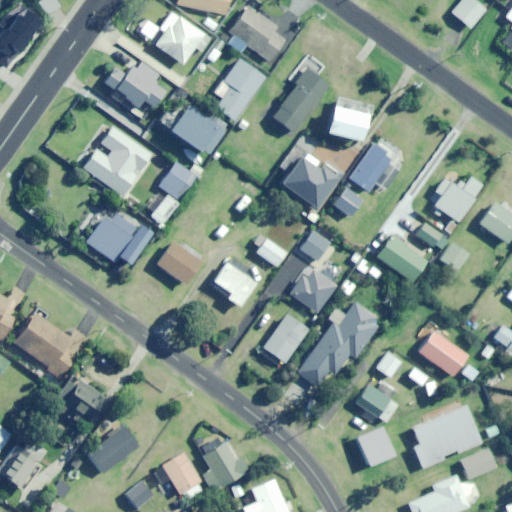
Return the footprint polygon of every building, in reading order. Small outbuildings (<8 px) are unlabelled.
[(177,0),(176,3),(225,14),(228,0),(177,0)] [(470,28),(485,10),(473,0),(461,0),(451,12),(470,28)] [(272,31),(276,26),(247,5),(228,32),(269,61),(284,39),(272,31)] [(200,51),(209,38),(170,12),(159,29),(163,31),(154,45),(182,64),(194,47),(200,51)] [(0,54),(12,62),(35,29),(14,15),(0,35),(0,54)] [(217,23),(206,16),(201,24),(212,31),(217,23)] [(215,63),(222,53),(212,46),(205,57),(215,63)] [(317,76),(324,67),(311,57),(294,81),(296,83),(272,117),(293,132),(310,108),(312,109),(329,85),(317,76)] [(151,82),(157,74),(139,59),(125,76),(116,68),(104,83),(145,115),(164,92),(151,82)] [(234,121),(265,77),(240,59),(223,83),(228,88),(215,107),(234,121)] [(206,154),(223,127),(186,104),(181,112),(171,106),(159,126),(206,154)] [(361,142),(368,115),(333,106),(326,133),(361,142)] [(108,155),(96,146),(80,167),(120,196),(136,175),(131,172),(134,169),(138,172),(152,153),(112,124),(98,143),(110,151),(108,155)] [(385,189),(397,172),(389,166),(395,159),(373,144),(349,178),(368,191),(375,182),(385,189)] [(337,173),(304,150),(275,190),(308,213),(337,173)] [(178,198),(194,174),(174,161),(159,185),(178,198)] [(444,180),(429,202),(457,222),(482,186),(469,177),(460,190),(444,180)] [(351,217),(362,200),(344,188),(333,205),(351,217)] [(160,224),(177,204),(166,195),(149,215),(160,224)] [(241,212),(251,200),(245,195),(235,207),(241,212)] [(506,244),(511,235),(511,214),(495,203),(479,225),(506,244)] [(129,265),(151,233),(111,205),(84,243),(113,262),(117,257),(129,265)] [(213,233),(221,241),(231,231),(223,223),(213,233)] [(440,251),(448,240),(425,225),(417,236),(440,251)] [(318,260),(329,244),(312,232),(301,248),(318,260)] [(411,283),(426,261),(391,236),(375,257),(411,283)] [(276,266),(286,252),(266,238),(256,252),(276,266)] [(185,284),(201,263),(171,242),(156,264),(185,284)] [(458,271),(469,254),(451,242),(440,259),(458,271)] [(239,307),(256,284),(226,263),(213,281),(229,293),(226,298),(239,307)] [(377,279),(382,272),(371,265),(366,272),(377,279)] [(316,313),(335,285),(307,266),(288,293),(316,313)] [(348,295),(355,285),(345,279),(339,289),(348,295)] [(0,338),(1,339),(14,317),(3,310),(9,299),(0,294),(0,338)] [(370,322),(374,317),(354,302),(337,326),(332,323),(296,372),(316,386),(326,373),(332,377),(349,354),(355,358),(378,327),(370,322)] [(63,349),(70,338),(34,313),(12,344),(59,377),(73,357),(63,349)] [(283,362),(306,330),(286,315),(262,347),(283,362)] [(510,351),(511,347),(511,333),(501,326),(492,338),(510,351)] [(453,376),(467,355),(433,331),(418,352),(453,376)] [(99,363),(109,354),(100,344),(90,352),(99,363)] [(491,359),(496,348),(486,344),(481,354),(491,359)] [(390,377),(401,362),(387,352),(376,368),(390,377)] [(0,356),(0,369),(4,372),(10,363),(0,356)] [(67,409),(63,415),(74,422),(78,415),(87,421),(104,396),(72,374),(55,400),(67,409)] [(386,422),(398,404),(370,385),(357,403),(386,422)] [(458,453),(481,443),(466,406),(412,428),(419,445),(413,447),(422,468),(442,459),(441,456),(456,450),(458,453)] [(501,434),(496,425),(486,430),(490,439),(501,434)] [(0,448),(10,434),(0,426),(0,448)] [(105,474),(139,445),(122,426),(89,454),(105,474)] [(42,466),(39,464),(47,452),(26,438),(21,446),(18,444),(0,470),(0,474),(24,491),(42,466)] [(239,459),(236,461),(224,442),(202,455),(211,470),(206,474),(216,490),(247,471),(239,459)] [(468,479),(496,467),(487,446),(459,458),(468,479)] [(178,493),(199,481),(182,453),(162,465),(178,493)] [(456,511),(482,501),(473,481),(460,486),(455,476),(432,485),(435,492),(408,503),(411,511),(456,511)] [(286,511),(273,479),(250,488),(256,502),(241,508),(243,511),(286,511)]
